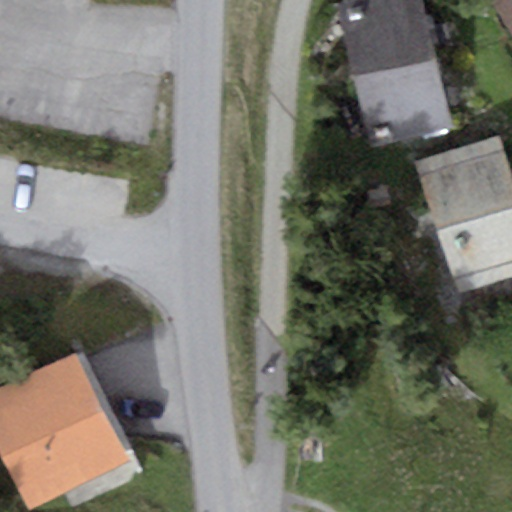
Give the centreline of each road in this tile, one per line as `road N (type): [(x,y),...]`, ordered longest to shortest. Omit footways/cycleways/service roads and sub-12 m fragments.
road 1 (unclassified): [(299,0),(286,71),(275,398),(267,450),(225,503)]
road 2 (unclassified): [(203,0),(200,264)]
road 3 (unclassified): [(200,264),(225,503)]
road 4 (residential): [(200,264),(0,231)]
